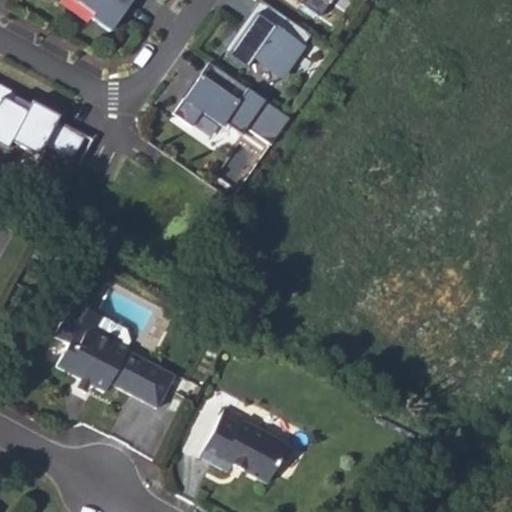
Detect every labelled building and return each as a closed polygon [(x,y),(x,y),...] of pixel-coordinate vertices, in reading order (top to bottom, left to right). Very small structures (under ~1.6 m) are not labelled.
[(74,0),(93,13),(90,17),(109,31),(124,10),(122,8),(127,0),(129,2),(130,0),(74,0)] [(309,36),(258,0),(234,34),(236,42),(228,44),(222,51),(242,65),(258,63),(279,78),(309,36)] [(288,118),(209,63),(190,88),(194,91),(187,101),(183,98),(172,114),(189,127),(200,112),(219,125),(221,122),(238,134),(243,127),(269,146),(288,118)] [(84,134),(55,119),(14,97),(16,93),(17,93),(0,83),(0,145),(5,148),(9,140),(41,157),(46,148),(70,160),(84,134)] [(194,91),(190,88),(183,98),(187,101),(194,91)] [(14,97),(55,119),(57,115),(16,93),(14,97)] [(78,383),(91,390),(104,397),(109,387),(155,412),(173,380),(119,351),(89,335),(98,317),(74,304),(55,340),(67,346),(55,370),(78,383)] [(89,335),(119,351),(121,345),(99,333),(105,321),(98,317),(89,335)] [(78,383),(73,391),(87,399),(91,390),(78,383)] [(200,458),(227,473),(231,467),(266,484),(286,446),(257,430),(250,432),(240,426),(242,420),(225,411),(200,458)]
